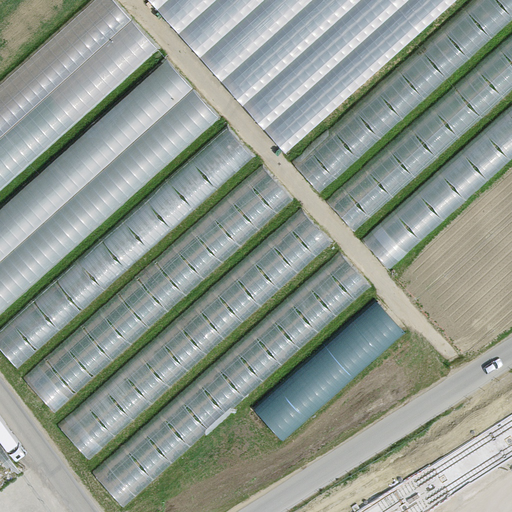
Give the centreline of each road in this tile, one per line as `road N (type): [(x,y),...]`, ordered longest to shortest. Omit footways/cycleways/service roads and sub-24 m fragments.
road 1 (track): [(471,381),(133,0)]
road 2 (unclassified): [(261,511),(511,355)]
road 3 (unclassified): [(89,511),(0,392)]
